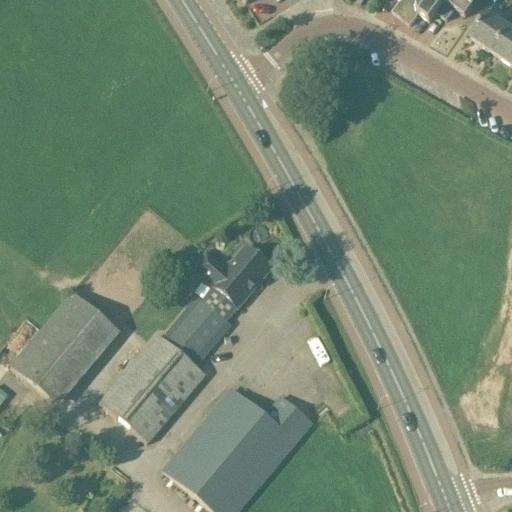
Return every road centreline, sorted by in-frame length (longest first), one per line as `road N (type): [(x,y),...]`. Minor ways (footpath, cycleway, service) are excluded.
road 1 (secondary): [(447,503),(354,295),(234,81)]
road 2 (residential): [(325,26),(354,26),(511,117)]
